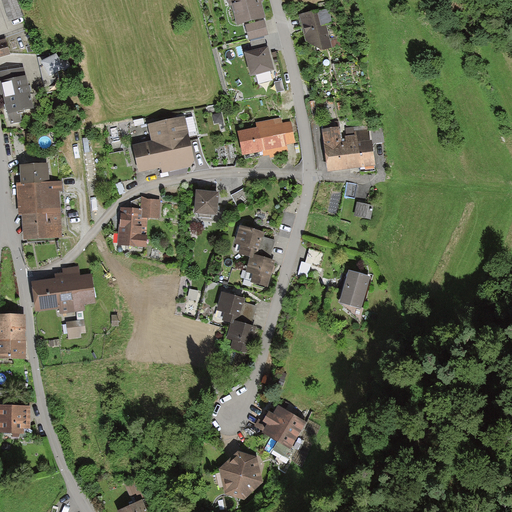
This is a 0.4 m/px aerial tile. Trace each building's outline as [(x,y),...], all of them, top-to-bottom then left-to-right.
[(1,0),(10,22),(24,17),(17,0),(1,0)] [(227,0),(233,19),(236,18),(238,25),(265,18),(260,1),(263,0),(227,0)] [(322,9),(298,15),(306,42),(322,50),(333,48),(327,23),(331,22),(328,9),(323,10),(322,9)] [(264,21),(245,26),(249,41),(268,36),(264,21)] [(250,76),(275,69),(268,46),(267,47),(264,38),(250,42),(252,49),(243,52),(250,76)] [(0,59),(10,56),(6,41),(0,42),(0,59)] [(40,65),(48,78),(64,68),(66,72),(72,68),(65,57),(59,61),(56,55),(40,65)] [(357,62),(333,64),(337,87),(361,83),(357,62)] [(0,73),(0,84),(10,125),(22,122),(20,113),(34,110),(24,67),(0,73)] [(282,80),(274,82),(277,92),(285,90),(282,80)] [(238,132),(244,157),(263,152),(264,156),(270,155),(270,157),(282,155),(288,150),(287,146),(296,144),(291,121),(283,123),(282,117),(255,122),(257,128),(238,132)] [(132,146),(138,174),(161,170),(162,174),(192,168),(195,160),(185,119),(148,127),(152,141),(132,146)] [(323,136),(329,172),(375,166),(372,140),(370,140),(368,124),(347,127),(348,136),(342,137),(340,126),(322,129),(323,136)] [(372,143),(384,143),(383,128),(372,129),(372,143)] [(16,153),(30,152),(29,135),(15,136),(16,153)] [(49,163),(20,165),(21,187),(18,187),(19,216),(22,217),(24,242),(64,239),(61,193),(63,192),(63,181),(50,182),(49,163)] [(245,189),(232,196),(239,208),(252,201),(245,189)] [(195,215),(217,216),(218,195),(197,193),(195,215)] [(121,210),(119,246),(146,248),(148,218),(159,219),(160,201),(147,200),(143,198),(132,202),(132,210),(121,210)] [(372,205),(356,203),(354,216),(370,218),(372,205)] [(264,234),(240,228),(234,246),(240,248),(238,255),(251,260),(254,261),(256,257),(270,261),(275,241),(263,237),(264,234)] [(325,254),(310,249),(306,264),(321,268),(325,254)] [(253,277),(251,283),(268,288),(275,262),(270,261),(256,257),(254,261),(251,260),(246,274),(253,277)] [(64,276),(56,277),(56,281),(32,284),(36,313),(59,310),(60,315),(85,312),(83,304),(95,303),(91,274),(81,275),(80,268),(63,270),(64,276)] [(370,278),(348,272),(340,303),(362,308),(370,278)] [(253,304),(220,294),(213,314),(247,325),(253,304)] [(0,316),(0,358),(20,359),(20,316),(0,316)] [(84,320),(67,323),(69,339),(82,337),(81,334),(86,333),(84,320)] [(250,329),(230,323),(224,346),(243,352),(250,329)] [(31,407),(1,408),(1,433),(12,437),(25,436),(25,431),(31,431),(31,407)] [(261,432),(287,448),(302,425),(276,409),(261,432)] [(237,454),(217,471),(224,494),(241,498),(261,481),(253,458),(237,454)] [(126,484),(130,496),(138,493),(133,481),(126,484)] [(141,511),(138,503),(117,511),(141,511)]
